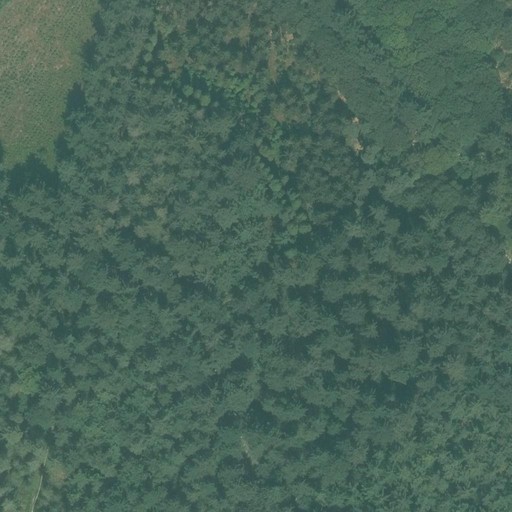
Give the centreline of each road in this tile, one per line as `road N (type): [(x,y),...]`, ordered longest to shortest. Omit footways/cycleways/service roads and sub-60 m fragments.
road 1 (tertiary): [(265,511),(215,378),(178,314),(0,212)]
road 2 (track): [(428,180),(194,336)]
road 3 (track): [(153,0),(92,262)]
road 4 (track): [(511,367),(289,511)]
road 5 (track): [(428,180),(368,89),(290,0)]
road 6 (track): [(511,268),(428,180)]
